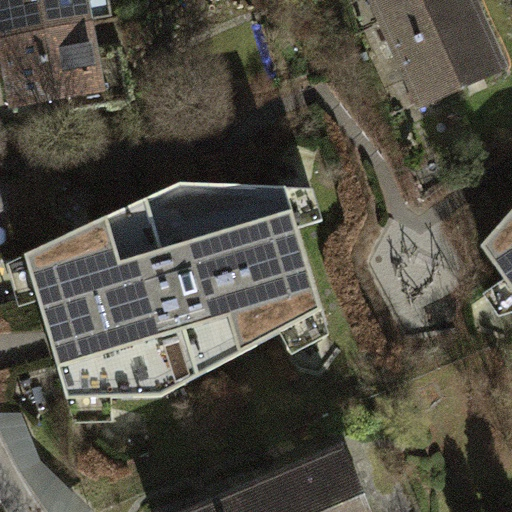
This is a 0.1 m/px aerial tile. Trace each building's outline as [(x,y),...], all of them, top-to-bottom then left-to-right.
[(0,0),(0,39),(92,24),(110,21),(106,0),(0,0)] [(511,70),(479,0),(369,0),(423,116),(511,75),(511,70)] [(0,39),(0,56),(8,106),(73,95),(76,109),(120,102),(112,55),(98,58),(92,24),(0,39)] [(179,185),(25,256),(67,400),(165,402),(326,320),(291,193),(179,185)] [(511,211),(484,242),(511,283),(511,211)] [(369,511),(338,445),(192,511),(369,511)]
